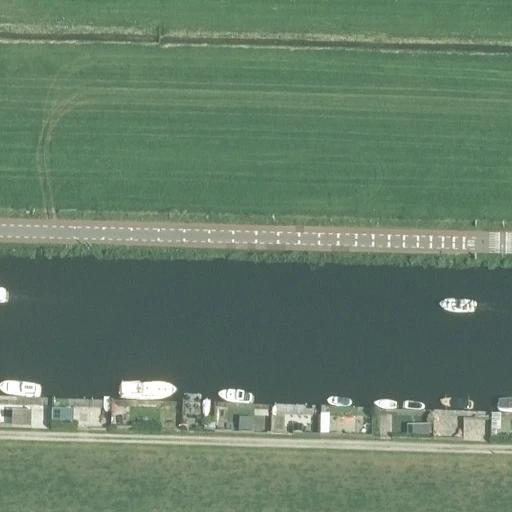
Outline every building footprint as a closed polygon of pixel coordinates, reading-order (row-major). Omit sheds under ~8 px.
[(51,423),(59,423),(59,411),(51,411),(51,423)] [(321,415),(321,434),(324,434),(329,434),(329,415),(321,415)] [(239,419),(239,432),(253,433),(253,419),(239,419)] [(294,426),(294,434),(302,435),(302,426),(294,426)] [(419,436),(430,435),(430,427),(419,427),(419,436)]
